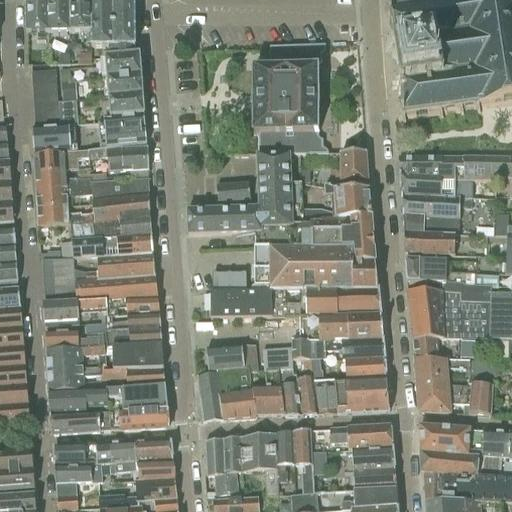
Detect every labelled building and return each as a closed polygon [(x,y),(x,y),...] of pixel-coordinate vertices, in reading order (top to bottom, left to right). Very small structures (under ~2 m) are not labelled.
[(390,51),(384,52),(385,56),(390,55),(391,59),(393,61),(393,63),(397,82),(394,85),(395,88),(390,89),(391,94),(396,93),(397,99),(400,98),(403,121),(399,122),(400,125),(404,124),(404,128),(407,128),(406,124),(441,119),(442,123),(445,122),(444,118),(461,116),(462,120),(465,119),(465,116),(477,114),(478,117),(481,117),(481,113),(511,108),(511,0),(485,0),(477,1),(477,0),(473,0),(474,2),(464,4),(462,0),(460,0),(460,4),(446,7),(445,2),(443,3),(443,7),(429,10),(428,6),(425,6),(426,10),(392,16),(391,12),(389,12),(389,16),(386,17),(387,20),(389,20),(393,44),(389,45),(390,51)] [(28,3),(28,37),(50,37),(50,3),(28,3)] [(50,3),(50,37),(72,37),(71,3),(50,3)] [(71,3),(72,37),(91,37),(93,37),(92,3),(71,3)] [(93,37),(91,37),(92,51),(105,50),(106,62),(135,59),(135,58),(134,50),(136,51),(135,3),(92,3),(93,37)] [(270,72),(254,72),(255,137),(259,137),(259,158),(261,158),(291,156),(291,158),(310,158),(329,157),(328,155),(326,152),(323,151),(322,143),(320,141),(318,138),(318,136),(320,136),(319,72),(317,72),(319,67),(320,65),(322,64),(322,56),(324,54),(325,53),(326,49),(325,48),(309,49),(269,50),(270,72)] [(106,62),(108,81),(141,79),(139,58),(135,58),(135,59),(106,62)] [(61,85),(62,85),(71,84),(70,72),(60,72),(61,85)] [(33,76),(33,86),(56,85),(56,74),(33,76)] [(108,81),(110,101),(143,98),(141,79),(108,81)] [(33,86),(34,97),(57,96),(56,85),(33,86)] [(34,97),(35,108),(58,106),(57,96),(34,97)] [(110,101),(112,123),(144,119),(143,98),(110,101)] [(35,108),(36,119),(59,117),(58,106),(35,108)] [(36,119),(37,130),(60,128),(59,117),(36,119)] [(112,124),(98,125),(100,153),(147,151),(144,119),(112,123),(112,124)] [(37,131),(32,131),(33,156),(34,156),(77,153),(75,128),(37,131)] [(0,149),(9,149),(7,131),(0,131),(0,149)] [(0,165),(10,165),(9,149),(0,149),(0,165)] [(130,175),(131,185),(149,184),(147,151),(100,153),(92,154),(92,163),(107,162),(108,169),(110,169),(111,177),(130,175)] [(34,157),(35,176),(67,175),(66,164),(92,163),(92,154),(81,154),(34,157)] [(189,213),(187,213),(189,238),(190,238),(255,236),(261,235),(261,231),(274,231),(295,230),(294,225),(322,224),(322,220),(372,220),(370,192),(367,193),(340,192),(333,192),(333,190),(331,190),(325,190),(326,201),(334,201),(334,213),(304,213),(303,186),(292,187),(291,158),(291,156),(261,158),(259,158),(256,158),(258,210),(189,213)] [(340,173),(330,173),(331,190),(333,190),(333,192),(340,192),(367,193),(366,156),(340,157),(340,173)] [(400,162),(403,218),(404,237),(455,239),(460,239),(459,211),(473,212),(473,184),(511,184),(511,183),(511,161),(465,161),(464,162),(442,162),(442,161),(400,162)] [(0,165),(0,186),(11,185),(10,165),(0,165)] [(67,175),(35,176),(36,195),(91,191),(91,187),(94,187),(94,178),(90,178),(90,177),(88,178),(87,173),(77,174),(78,178),(78,183),(67,183),(67,175)] [(92,199),(93,219),(94,226),(71,228),(72,243),(103,241),(116,240),(152,238),(151,225),(149,184),(131,185),(107,186),(107,177),(94,178),(94,187),(91,187),(91,191),(92,199)] [(0,186),(0,206),(13,206),(11,185),(0,186)] [(217,190),(219,208),(251,205),(249,187),(217,190)] [(36,195),(37,212),(69,209),(68,201),(92,199),(91,191),(36,195)] [(0,228),(14,228),(13,206),(0,206),(0,228)] [(37,212),(39,230),(71,228),(94,226),(93,219),(82,220),(82,218),(69,218),(69,209),(37,212)] [(496,216),(495,239),(508,240),(508,237),(511,236),(511,230),(509,231),(509,217),(496,216)] [(295,230),(274,231),(275,252),(334,251),(334,293),(378,293),(373,232),(373,228),(372,220),(322,220),(322,224),(294,225),(295,230)] [(261,235),(255,236),(256,251),(256,288),(270,288),(270,294),(334,293),(334,251),(275,252),(274,231),(261,231),(261,235)] [(0,234),(0,251),(16,250),(15,233),(0,234)] [(404,237),(406,258),(454,259),(455,239),(404,237)] [(116,240),(118,259),(154,257),(152,238),(116,240)] [(74,263),(97,261),(104,260),(103,241),(72,243),(74,263)] [(0,285),(19,284),(16,250),(0,251),(0,285)] [(87,277),(87,285),(156,280),(154,257),(118,259),(104,260),(97,261),(98,277),(87,277)] [(61,264),(45,265),(45,275),(74,274),(74,263),(61,264)] [(446,264),(406,263),(407,285),(407,295),(444,296),(443,285),(475,286),(475,277),(446,276),(446,264)] [(45,275),(46,285),(75,284),(74,274),(45,275)] [(475,277),(475,286),(491,287),(491,278),(475,277)] [(75,294),(76,306),(77,315),(106,313),(105,304),(158,301),(156,280),(87,285),(75,286),(75,294)] [(0,285),(0,313),(21,312),(19,284),(0,285)] [(46,285),(47,295),(75,294),(75,286),(75,284),(46,285)] [(490,306),(490,318),(511,318),(511,296),(491,296),(491,287),(475,286),(443,285),(444,296),(460,296),(460,305),(490,306)] [(256,294),(211,295),(211,322),(300,321),(381,320),(378,293),(334,293),(270,294),(270,288),(256,288),(256,294)] [(47,295),(47,307),(76,306),(75,294),(47,295)] [(407,295),(413,343),(437,342),(489,342),(490,318),(490,306),(460,305),(460,296),(444,296),(407,295)] [(158,301),(105,304),(106,313),(107,321),(113,321),(113,318),(117,318),(117,312),(127,312),(127,320),(159,319),(158,301)] [(44,308),(45,326),(78,324),(77,315),(76,306),(47,307),(44,308)] [(0,332),(22,331),(21,312),(0,313),(0,332)] [(511,318),(490,318),(489,342),(511,342),(511,318)] [(107,321),(107,333),(160,331),(159,319),(127,320),(128,325),(113,326),(113,321),(107,321)] [(381,320),(300,321),(301,345),(311,345),(383,343),(381,320)] [(105,327),(86,328),(87,340),(105,339),(105,327)] [(0,332),(0,351),(24,351),(22,331),(0,332)] [(108,349),(113,349),(115,349),(114,342),(129,342),(130,349),(162,348),(160,331),(107,333),(108,349)] [(45,336),(46,354),(105,350),(104,340),(87,341),(87,343),(79,344),(78,335),(45,336)] [(413,343),(416,362),(415,362),(438,362),(437,342),(413,343)] [(304,380),(294,381),(301,418),(317,418),(314,387),(321,386),(328,385),(328,384),(321,384),(319,362),(326,362),(325,353),(342,352),(343,364),(349,364),(349,367),(384,364),(383,343),(311,345),(312,363),(303,363),(304,380)] [(274,374),(283,418),(286,418),(286,419),(301,418),(294,381),(293,364),(303,363),(312,363),(311,345),(301,345),(292,346),(292,352),(264,354),(266,375),(274,374)] [(99,372),(96,373),(96,377),(100,377),(164,372),(163,361),(162,348),(130,349),(115,349),(113,349),(113,363),(114,373),(106,373),(99,372)] [(207,353),(209,378),(221,377),(250,374),(251,376),(258,376),(255,349),(207,353)] [(46,354),(47,369),(84,367),(83,360),(98,359),(105,358),(105,350),(46,354)] [(0,371),(25,369),(24,351),(0,351),(0,371)] [(470,389),(486,390),(487,364),(447,363),(438,362),(415,362),(416,379),(448,381),(447,372),(470,373),(470,389)] [(113,363),(106,364),(106,368),(106,373),(114,373),(113,363)] [(343,364),(345,383),(345,384),(386,381),(384,364),(349,367),(349,364),(343,364)] [(47,369),(48,383),(85,381),(96,380),(96,377),(96,373),(96,372),(84,372),(84,367),(47,369)] [(0,371),(0,390),(27,388),(25,369),(0,371)] [(127,382),(128,392),(166,390),(164,372),(100,377),(96,377),(96,380),(103,379),(104,384),(127,382)] [(223,400),(220,400),(223,424),(256,422),(253,393),(251,376),(250,374),(221,377),(223,400)] [(253,393),(256,422),(257,422),(257,420),(283,418),(274,374),(266,375),(267,392),(253,393)] [(197,380),(200,403),(203,426),(223,424),(220,400),(223,400),(221,377),(209,378),(197,380)] [(470,389),(449,390),(448,381),(416,379),(417,397),(470,400),(470,389)] [(48,383),(49,395),(100,393),(100,385),(85,386),(85,381),(48,383)] [(335,391),(337,417),(389,415),(386,381),(345,384),(345,383),(334,384),(334,385),(334,391),(335,391)] [(321,386),(314,387),(317,418),(337,417),(335,391),(334,391),(334,385),(328,385),(321,386)] [(0,409),(28,408),(27,388),(0,390),(0,409)] [(470,389),(470,400),(470,409),(470,417),(491,419),(492,391),(486,390),(470,389)] [(49,395),(51,419),(88,417),(87,408),(110,407),(110,417),(121,416),(168,413),(166,390),(128,392),(101,393),(100,393),(49,395)] [(417,397),(419,416),(451,417),(450,408),(470,409),(470,400),(417,397)] [(0,429),(30,427),(28,408),(0,409),(0,429)] [(121,416),(110,417),(112,435),(166,431),(169,427),(168,413),(121,416)] [(88,417),(51,419),(52,435),(57,438),(101,435),(112,435),(110,417),(100,417),(88,417)] [(330,433),(331,447),(348,446),(349,454),(352,454),(393,451),(391,429),(330,433)] [(419,431),(419,456),(420,457),(421,477),(423,477),(423,479),(478,481),(478,480),(479,460),(484,460),(484,435),(473,435),(419,431)] [(311,434),(293,436),(295,469),(304,468),(305,474),(301,474),(301,476),(303,494),(303,498),(315,497),(315,493),(313,475),(311,434)] [(511,436),(484,435),(484,460),(508,461),(508,463),(511,462),(511,436)] [(275,438),(278,486),(288,485),(287,470),(295,469),(293,436),(275,438)] [(240,442),(242,476),(264,474),(266,500),(280,499),(278,486),(275,438),(240,442)] [(223,444),(226,498),(238,496),(236,476),(242,476),(240,442),(223,444)] [(136,446),(138,466),(174,464),(172,448),(169,444),(136,446)] [(206,446),(208,479),(215,479),(217,498),(226,498),(223,444),(206,446)] [(112,448),(114,467),(138,466),(136,446),(112,448)] [(56,455),(57,472),(102,469),(109,468),(114,467),(112,448),(59,451),(56,455)] [(352,454),(354,473),(354,476),(355,476),(356,494),(396,492),(393,451),(352,454)] [(0,474),(32,473),(31,453),(0,455),(0,474)] [(137,475),(138,484),(175,483),(174,464),(138,466),(114,467),(109,468),(110,476),(137,475)] [(102,469),(57,472),(58,492),(58,511),(78,511),(77,487),(103,486),(102,476),(102,469)] [(0,494),(33,492),(32,473),(0,474),(0,494)] [(423,479),(425,504),(479,505),(511,506),(511,498),(510,482),(501,481),(478,480),(478,481),(423,479)] [(100,499),(100,511),(118,511),(140,511),(140,505),(177,503),(175,483),(138,484),(135,484),(136,497),(100,499)] [(354,504),(341,505),(341,511),(364,511),(397,510),(396,492),(356,494),(354,494),(354,504)] [(0,511),(34,511),(33,496),(0,499),(0,511)] [(303,498),(291,498),(291,506),(292,506),(292,511),(318,511),(317,497),(315,497),(303,498)] [(259,511),(258,500),(214,503),(214,511),(259,511)] [(140,511),(177,511),(177,503),(140,505),(140,511)]
